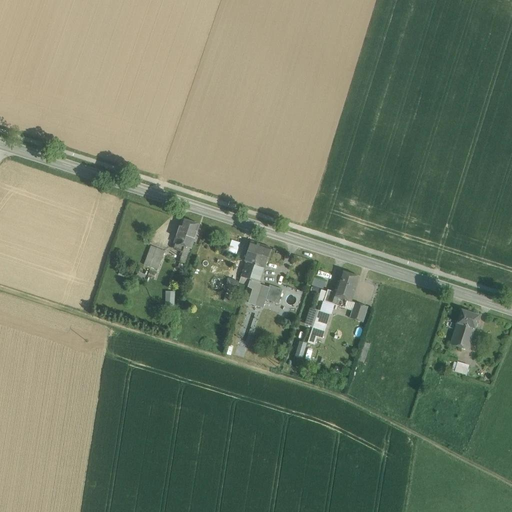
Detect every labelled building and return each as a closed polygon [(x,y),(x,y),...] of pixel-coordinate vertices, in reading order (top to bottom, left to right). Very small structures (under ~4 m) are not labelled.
[(198,225),(182,220),(175,243),(184,246),(190,248),(198,225)] [(261,245),(250,242),(244,261),(246,262),(239,283),(248,285),(249,280),(261,245)] [(261,245),(249,280),(259,283),(271,249),(261,245)] [(164,251),(151,246),(144,265),(149,267),(153,258),(161,262),(164,251)] [(190,248),(184,246),(179,262),(185,264),(190,248)] [(358,277),(341,271),(334,293),(333,296),(347,301),(350,302),(358,277)] [(323,288),(326,280),(315,277),(312,285),(323,288)] [(237,281),(232,280),(226,295),(232,297),(237,281)] [(268,288),(259,285),(259,283),(249,280),(248,285),(247,286),(253,289),(251,296),(250,299),(264,303),(265,300),(268,288)] [(282,290),(269,285),(268,288),(265,300),(278,304),(282,290)] [(174,306),(175,291),(166,291),(165,306),(174,306)] [(347,301),(333,296),(334,293),(328,291),(324,302),(345,308),(347,301)] [(367,307),(355,303),(350,318),(362,323),(367,307)] [(479,316),(461,310),(457,324),(475,329),(479,316)] [(330,315),(318,311),(313,328),(324,331),(330,315)] [(475,329),(457,324),(450,344),(468,350),(475,329)] [(324,331),(313,328),(310,335),(322,338),(324,331)] [(302,358),(307,343),(300,341),(294,355),(302,358)] [(363,342),(358,360),(364,362),(370,344),(363,342)] [(455,361),(453,371),(466,374),(469,364),(455,361)]
